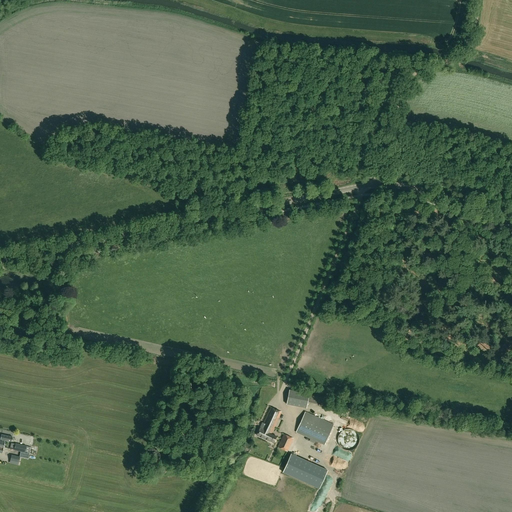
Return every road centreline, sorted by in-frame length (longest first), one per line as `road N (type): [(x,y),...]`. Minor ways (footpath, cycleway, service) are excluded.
road 1 (tertiary): [(0,260),(364,185)]
road 2 (unclassified): [(364,185),(408,81),(461,52),(479,0)]
road 3 (tertiary): [(364,185),(413,187),(511,214)]
